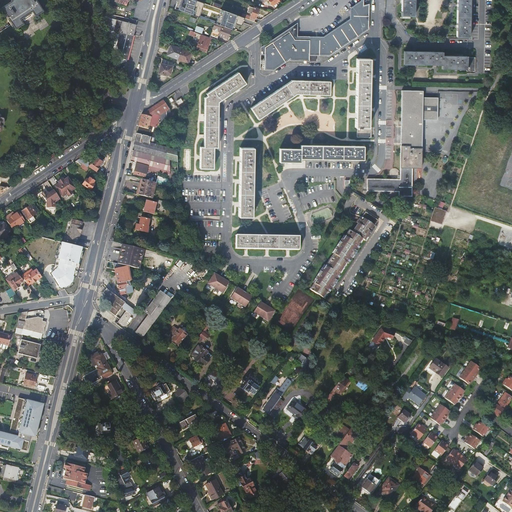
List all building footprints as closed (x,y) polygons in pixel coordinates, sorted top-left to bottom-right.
[(36,0),(9,0),(1,6),(5,11),(4,12),(14,27),(15,26),(16,27),(22,22),(23,24),(37,14),(36,13),(42,9),(36,0)] [(195,0),(177,0),(174,8),(198,17),(198,15),(203,3),(195,0)] [(400,0),(400,15),(401,15),(404,15),(404,18),(409,18),(409,16),(413,16),(413,0),(400,0)] [(469,0),(455,0),(456,2),(455,24),(455,36),(469,37),(469,0)] [(328,54),(368,27),(368,3),(353,7),(353,19),(322,39),(293,38),(288,31),(282,35),(265,46),(265,49),(261,49),(260,54),(264,54),(264,69),(272,69),(289,58),(289,59),(309,59),(309,53),(316,54),(328,54)] [(242,13),(241,17),(243,18),(254,21),(258,9),(249,6),(247,11),(251,13),(250,16),(242,13)] [(221,9),(216,24),(222,26),(233,30),(235,24),(240,25),(241,25),(243,18),(241,17),(221,9)] [(198,15),(198,17),(214,23),(216,24),(216,22),(214,21),(198,15)] [(116,19),(113,31),(133,36),(136,25),(116,19)] [(214,23),(209,38),(217,40),(219,35),(221,27),(222,26),(216,24),(214,23)] [(221,27),(219,35),(227,38),(230,30),(221,27)] [(126,62),(133,36),(113,31),(106,29),(120,63),(126,62)] [(201,35),(198,42),(196,48),(195,48),(205,52),(210,39),(201,35)] [(166,55),(187,63),(191,53),(170,46),(166,55)] [(441,52),(403,50),(403,64),(441,65),(441,68),(465,69),(465,71),(474,71),(474,57),(466,57),(466,56),(441,55),(441,52)] [(369,58),(355,57),(353,126),(356,126),(355,136),(369,137),(370,126),(367,126),(369,58)] [(172,72),(174,63),(169,61),(162,59),(158,74),(160,74),(160,76),(166,77),(166,75),(167,75),(169,74),(170,73),(170,72),(172,72)] [(244,83),(237,72),(205,93),(206,96),(203,98),(202,146),(198,146),(198,166),(211,167),(212,146),(215,146),(216,122),(217,102),(244,83)] [(256,118),(261,115),(265,112),(283,100),(293,93),(301,93),(318,94),(327,94),(328,81),(290,80),(249,107),(256,118)] [(398,176),(398,179),(365,178),(365,190),(391,191),(397,191),(396,195),(409,196),(410,167),(418,167),(420,119),(434,119),(435,97),(420,97),(420,90),(400,90),(399,123),(398,155),(398,176)] [(155,113),(151,108),(141,114),(138,126),(147,128),(151,116),(155,113)] [(149,141),(150,137),(138,134),(136,133),(135,140),(132,150),(140,152),(164,159),(167,148),(149,143),(149,141)] [(299,147),(278,146),(277,160),(298,160),(299,157),(361,159),(362,146),(299,144),(299,147)] [(252,146),(238,145),(236,215),(250,216),(252,146)] [(128,167),(132,168),(133,162),(138,163),(140,152),(132,150),(130,160),(128,167)] [(149,168),(169,173),(169,172),(170,160),(164,159),(140,152),(138,163),(133,162),(132,168),(134,168),(133,173),(145,176),(146,171),(149,171),(149,168)] [(101,162),(95,158),(88,167),(96,172),(102,163),(101,162)] [(86,171),(88,168),(84,165),(77,160),(74,163),(80,167),(80,166),(86,171)] [(75,189),(67,177),(63,180),(62,179),(57,182),(58,183),(54,186),(62,197),(75,189)] [(140,178),(136,194),(152,198),(156,182),(140,178)] [(89,179),(88,181),(86,179),(82,185),(90,190),(94,185),(92,183),(93,182),(89,179)] [(55,205),(61,201),(53,190),(49,192),(49,194),(47,195),(46,193),(45,191),(40,194),(45,202),(46,209),(48,211),(53,210),(54,209),(56,208),(55,205)] [(146,200),(143,211),(153,214),(156,202),(146,200)] [(38,211),(31,201),(27,203),(29,206),(30,206),(35,214),(38,211)] [(35,214),(30,206),(29,206),(22,211),(27,219),(35,214)] [(435,207),(431,217),(443,221),(446,211),(435,207)] [(11,214),(5,218),(13,230),(25,222),(19,212),(14,215),(12,216),(11,214)] [(378,220),(365,212),(352,232),(350,230),(348,233),(347,232),(345,236),(343,239),(341,238),(334,249),(335,250),(333,253),(331,257),(332,258),(330,260),(329,262),(328,261),(328,262),(325,265),(323,268),(322,268),(314,278),(316,279),(313,283),(311,286),(312,287),(310,289),(322,297),(326,291),(328,292),(328,293),(332,287),(331,286),(335,280),(336,281),(340,275),(339,275),(338,274),(346,262),(347,263),(348,263),(352,257),(351,256),(354,251),(356,252),(360,246),(359,245),(358,244),(362,239),(363,239),(364,240),(367,237),(368,238),(371,232),(370,231),(374,225),(378,220)] [(140,217),(138,224),(136,224),(134,229),(146,232),(148,219),(140,217)] [(65,238),(63,242),(75,246),(78,236),(78,232),(81,233),(82,227),(81,227),(82,222),(72,219),(70,231),(68,230),(66,239),(65,238)] [(4,237),(5,238),(8,236),(7,234),(10,232),(2,222),(0,223),(0,238),(1,240),(4,237)] [(297,250),(297,237),(234,234),(234,248),(297,250)] [(75,246),(63,242),(62,242),(57,258),(59,259),(57,267),(49,272),(60,288),(67,287),(72,282),(74,276),(75,277),(82,247),(75,246)] [(138,268),(143,249),(122,244),(117,263),(126,265),(138,268)] [(131,292),(126,265),(117,263),(112,262),(116,288),(118,288),(119,295),(131,292)] [(339,275),(347,263),(346,262),(338,274),(339,275)] [(21,276),(28,285),(41,277),(36,270),(33,271),(33,272),(31,269),(21,276)] [(18,284),(22,281),(17,272),(6,279),(13,290),(20,286),(18,284)] [(216,275),(213,273),(207,284),(214,288),(220,278),(216,275)] [(226,281),(220,278),(214,288),(221,293),(228,282),(226,281)] [(237,302),(244,292),(239,289),(236,287),(230,298),(237,302)] [(122,308),(128,313),(131,308),(105,289),(102,293),(104,295),(101,299),(106,304),(104,307),(116,316),(121,310),(122,308)] [(157,295),(154,299),(145,311),(148,314),(135,331),(140,336),(169,298),(160,291),(157,295)] [(250,296),(244,292),(237,302),(244,307),(251,296),(250,296)] [(260,317),(267,306),(262,303),(259,302),(253,312),(260,317)] [(272,309),(267,306),(260,317),(267,321),(274,310),(272,309)] [(128,313),(134,317),(137,312),(131,308),(128,313)] [(25,318),(27,312),(19,313),(16,328),(42,335),(46,322),(42,321),(43,318),(37,316),(25,318)] [(449,329),(455,331),(459,320),(453,318),(449,329)] [(207,327),(206,325),(195,339),(199,342),(202,338),(204,340),(209,333),(205,330),(207,327)] [(171,337),(178,343),(185,333),(178,328),(177,329),(172,326),(168,331),(173,334),(171,337)] [(382,328),(373,341),(379,345),(385,338),(388,336),(393,338),(393,336),(395,336),(394,339),(408,344),(411,339),(395,333),(382,328)] [(0,344),(8,346),(10,336),(0,333),(0,344)] [(37,358),(40,345),(21,340),(17,354),(37,358)] [(379,345),(373,341),(369,346),(375,350),(379,345)] [(203,356),(206,351),(197,345),(191,353),(195,357),(194,359),(198,363),(199,361),(204,364),(208,359),(203,356)] [(97,367),(96,367),(100,375),(102,373),(109,370),(101,353),(92,358),(97,367)] [(297,360),(305,366),(310,361),(302,354),(297,360)] [(436,358),(427,371),(434,376),(436,372),(441,375),(447,366),(436,358)] [(465,369),(474,376),(480,368),(471,361),(465,369)] [(101,378),(100,375),(96,367),(83,374),(83,377),(83,378),(87,385),(101,378)] [(218,369),(211,378),(218,383),(221,379),(220,378),(224,373),(218,369)] [(468,384),(474,376),(465,369),(459,377),(468,384)] [(31,376),(32,374),(26,373),(23,384),(34,386),(36,377),(31,376)] [(246,388),(248,389),(253,393),(258,387),(257,386),(260,382),(249,374),(247,378),(246,377),(239,385),(245,390),(246,388)] [(210,376),(208,375),(202,383),(205,386),(209,381),(208,380),(210,376)] [(345,377),(343,375),(333,388),(335,390),(340,393),(349,380),(345,377)] [(511,378),(509,376),(503,384),(511,390),(511,378)] [(115,380),(107,385),(111,393),(108,395),(110,399),(121,392),(115,380)] [(351,381),(349,380),(340,393),(341,394),(351,381)] [(151,392),(155,398),(165,393),(169,391),(165,383),(153,389),(153,390),(151,392)] [(450,390),(459,397),(464,391),(455,383),(450,390)] [(405,402),(409,396),(419,403),(426,394),(414,385),(412,389),(409,387),(401,399),(405,402)] [(327,401),(335,390),(333,388),(325,400),(327,401)] [(176,402),(179,400),(182,399),(183,401),(189,398),(188,395),(182,389),(172,394),(176,402)] [(454,404),(459,397),(450,390),(445,397),(454,404)] [(511,397),(504,392),(490,411),(497,416),(511,397)] [(167,396),(165,393),(155,398),(156,402),(167,396)] [(270,402),(266,407),(270,410),(271,409),(279,398),(280,396),(276,394),(274,397),(273,396),(269,401),(270,402)] [(30,436),(34,437),(43,404),(17,398),(9,431),(18,433),(17,438),(0,433),(0,444),(27,451),(29,442),(28,441),(30,436)] [(268,413),(271,416),(273,413),(274,414),(283,401),(279,398),(271,409),(270,410),(269,412),(268,413)] [(303,409),(305,408),(295,400),(289,408),(295,413),(298,415),(297,416),(301,420),(307,412),(303,409)] [(327,401),(325,400),(318,408),(322,410),(328,402),(327,401)] [(435,411),(445,418),(450,411),(440,404),(435,411)] [(403,410),(398,417),(405,422),(410,415),(403,410)] [(440,425),(445,418),(435,411),(430,417),(440,425)] [(196,419),(193,414),(192,415),(187,418),(178,422),(181,427),(196,419)] [(479,421),(473,430),(482,436),(488,428),(479,421)] [(108,423),(98,424),(98,426),(94,426),(96,436),(99,436),(99,434),(103,434),(102,433),(109,432),(108,423)] [(419,439),(426,430),(418,423),(411,432),(419,439)] [(225,424),(214,429),(220,439),(230,434),(225,424)] [(355,431),(351,428),(346,435),(341,442),(330,456),(334,459),(342,447),(344,449),(348,444),(350,444),(351,445),(357,438),(355,431)] [(334,437),(341,442),(346,435),(339,430),(334,437)] [(397,435),(394,432),(388,441),(391,443),(397,435)] [(423,441),(430,447),(437,437),(430,432),(423,441)] [(199,442),(195,434),(188,438),(192,446),(199,442)] [(470,434),(464,442),(467,444),(474,448),(480,440),(470,434)] [(141,437),(132,442),(138,452),(146,448),(141,437)] [(222,446),(226,453),(235,448),(238,454),(245,451),(238,438),(222,446)] [(314,450),(301,440),(295,448),(300,451),(299,452),(304,456),(305,455),(309,457),(314,450)] [(434,450),(441,455),(448,445),(441,440),(434,450)] [(86,458),(90,444),(79,441),(76,455),(86,458)] [(110,445),(112,450),(118,452),(114,444),(114,443),(110,445)] [(109,449),(119,467),(121,466),(122,465),(125,464),(123,460),(118,452),(112,450),(109,449)] [(446,458),(452,463),(460,454),(453,449),(446,458)] [(250,455),(254,464),(260,462),(257,453),(250,455)] [(460,454),(452,463),(459,469),(466,459),(460,454)] [(67,479),(66,484),(87,489),(90,490),(91,484),(85,483),(87,473),(83,472),(86,462),(65,457),(62,467),(66,468),(63,478),(67,479)] [(130,457),(123,460),(125,464),(125,465),(132,462),(130,457)] [(203,457),(192,462),(200,479),(211,472),(203,457)] [(355,460),(343,476),(348,480),(357,468),(355,467),(358,463),(355,460)] [(475,461),(469,469),(477,474),(483,467),(475,461)] [(330,470),(337,475),(342,469),(334,463),(330,470)] [(7,465),(6,469),(4,477),(15,480),(18,468),(7,465)] [(117,485),(117,486),(124,483),(125,489),(121,490),(123,496),(125,495),(126,500),(132,497),(130,494),(134,492),(132,487),(131,487),(131,484),(130,482),(127,480),(125,475),(127,474),(125,470),(124,471),(121,466),(119,467),(114,469),(117,470),(117,485)] [(293,482),(288,475),(287,476),(283,471),(284,470),(279,467),(272,476),(278,483),(279,482),(285,488),(293,482)] [(414,477),(425,485),(431,476),(418,467),(415,471),(417,473),(414,477)] [(484,478),(491,483),(496,477),(489,471),(484,478)] [(368,474),(360,486),(369,493),(378,481),(368,474)] [(243,476),(238,478),(237,478),(242,487),(248,498),(256,493),(252,484),(253,483),(251,479),(249,480),(249,479),(246,480),(243,475),(243,476)] [(388,478),(379,490),(388,497),(398,485),(388,478)] [(214,480),(204,485),(209,495),(211,500),(221,494),(214,480)] [(160,493),(157,487),(145,493),(152,506),(158,503),(159,504),(162,502),(162,500),(164,500),(160,493)] [(511,491),(510,490),(502,501),(511,507),(511,505),(511,491)] [(90,507),(93,496),(86,494),(84,494),(82,505),(90,507)] [(423,510),(422,511),(429,511),(435,504),(422,495),(415,505),(423,510)] [(455,496),(448,506),(454,510),(461,500),(455,496)] [(64,501),(57,500),(53,511),(63,511),(65,505),(63,505),(64,501)] [(224,500),(215,504),(219,511),(227,511),(230,511),(224,500)]
